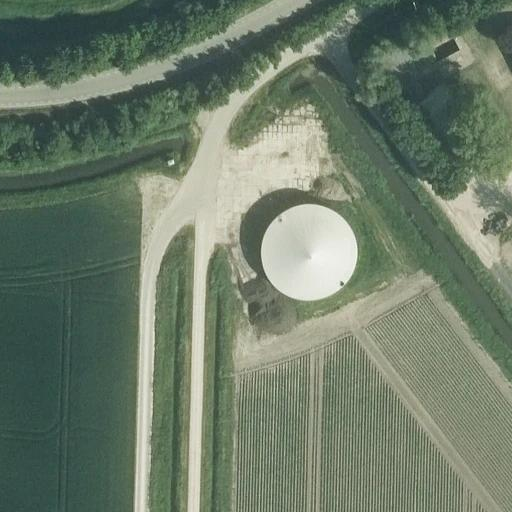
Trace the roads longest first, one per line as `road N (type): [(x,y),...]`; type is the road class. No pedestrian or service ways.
road 1 (unclassified): [(192,511),(207,122),(398,0)]
road 2 (tertiary): [(308,0),(180,66),(85,92),(0,99)]
